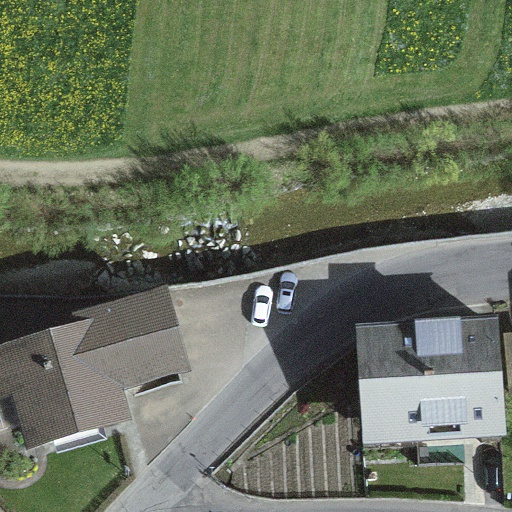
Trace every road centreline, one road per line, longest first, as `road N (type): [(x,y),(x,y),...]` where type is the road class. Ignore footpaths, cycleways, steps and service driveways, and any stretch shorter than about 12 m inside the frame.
road 1 (track): [(0,182),(141,180),(511,117)]
road 2 (tertiary): [(511,262),(419,272),(318,329),(142,511)]
